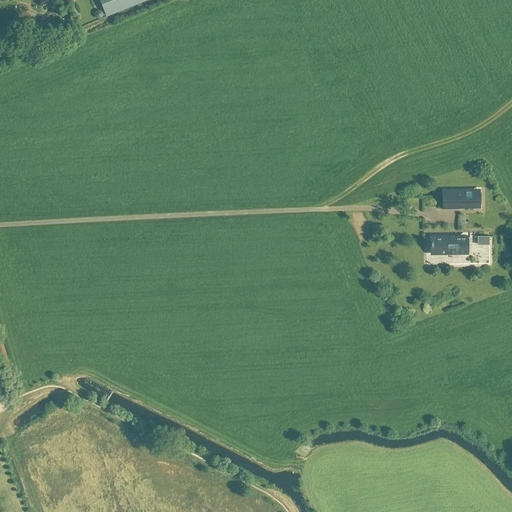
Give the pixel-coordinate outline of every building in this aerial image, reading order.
[(101,0),(107,15),(143,0),(101,0)] [(390,128),(371,136),(375,147),(394,139),(390,128)] [(445,191),(445,207),(479,206),(479,190),(445,191)] [(511,248),(511,227),(509,228),(507,220),(500,222),(509,250),(511,248)] [(467,236),(433,237),(433,253),(467,252),(467,236)] [(492,261),(502,255),(491,237),(481,243),(492,261)]
